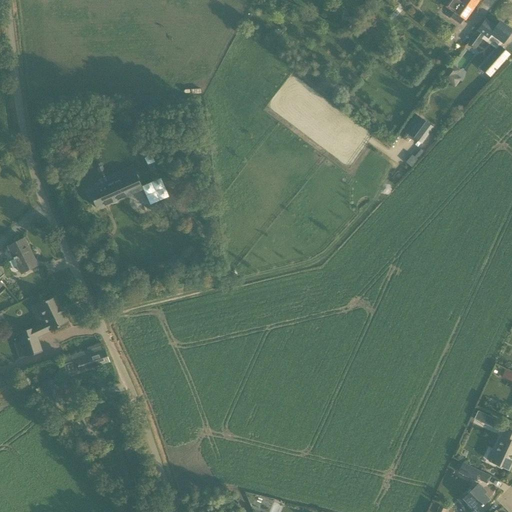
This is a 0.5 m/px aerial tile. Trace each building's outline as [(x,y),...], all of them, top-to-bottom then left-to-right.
[(479,0),(460,0),(460,1),(459,0),(452,0),(447,8),(454,13),(450,18),(460,25),(464,20),(465,21),(479,0)] [(488,38),(491,34),(503,43),(511,31),(499,22),(495,27),(485,20),(468,44),(475,49),(484,35),(488,38)] [(480,68),(490,77),(509,55),(499,46),(480,68)] [(443,77),(449,81),(454,75),(448,71),(443,77)] [(417,113),(406,129),(423,140),(434,124),(417,113)] [(90,193),(97,209),(143,189),(142,188),(150,185),(140,163),(107,178),(110,184),(90,193)] [(153,164),(147,167),(149,173),(156,170),(153,164)] [(7,246),(21,274),(37,265),(34,266),(30,259),(33,258),(33,259),(34,258),(24,237),(7,246)] [(43,315),(39,317),(43,324),(38,327),(41,335),(50,331),(69,323),(64,313),(63,314),(55,297),(38,305),(43,315)] [(41,337),(16,345),(21,360),(46,352),(41,337)] [(88,351),(69,357),(63,359),(67,375),(73,373),(109,361),(105,351),(102,352),(101,346),(88,351)] [(511,380),(511,371),(507,369),(503,377),(511,380)] [(57,378),(38,384),(40,391),(37,392),(40,405),(44,404),(46,409),(65,403),(57,378)] [(478,411),(474,419),(496,429),(500,421),(478,411)] [(490,461),(509,470),(511,463),(511,460),(511,458),(511,433),(504,430),(490,461)] [(462,463),(457,472),(476,481),(481,472),(462,463)] [(463,499),(466,502),(476,511),(489,499),(483,494),(485,491),(478,484),(463,499)]
